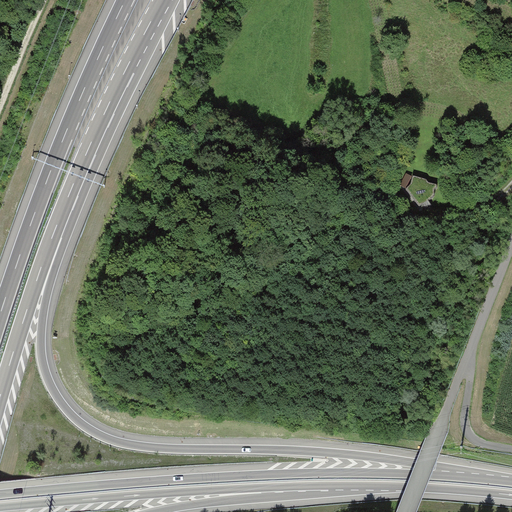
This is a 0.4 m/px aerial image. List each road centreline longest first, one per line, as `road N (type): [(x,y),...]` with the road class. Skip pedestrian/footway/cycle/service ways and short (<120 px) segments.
road 1 (motorway): [(511,480),(328,451),(139,445),(90,429),(61,401),(43,359),(55,231)]
road 2 (motorway): [(511,481),(285,472),(0,493)]
road 3 (motorway): [(126,0),(32,218),(0,317)]
road 4 (motorway): [(0,508),(288,487)]
road 5 (track): [(511,245),(408,511)]
road 6 (motorway): [(55,231),(164,0)]
road 7 (motorway): [(288,487),(511,495)]
road 8 (motorway): [(0,399),(55,231)]
road 9 (track): [(474,342),(464,423),(481,443),(511,449)]
road 10 (motorway): [(160,511),(288,487)]
road 11 (track): [(0,116),(48,0)]
